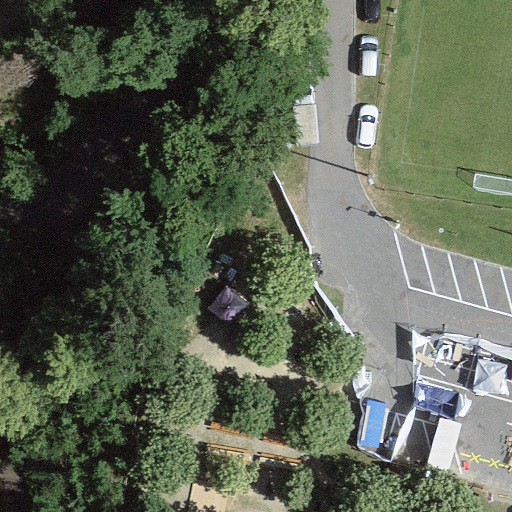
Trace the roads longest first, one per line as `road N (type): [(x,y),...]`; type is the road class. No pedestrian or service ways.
road 1 (residential): [(195,0),(148,114),(103,169),(32,223),(0,229)]
road 2 (residential): [(339,0),(329,179),(376,304)]
